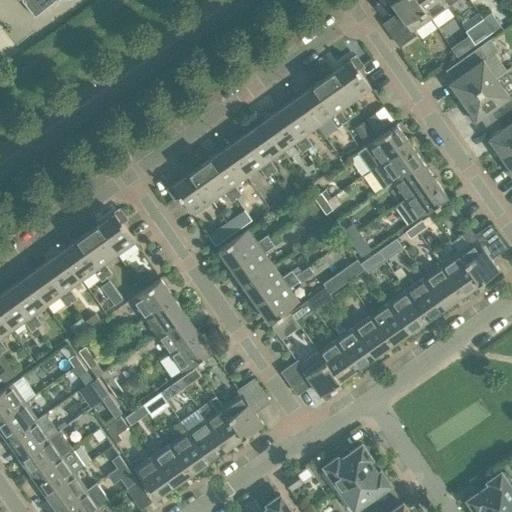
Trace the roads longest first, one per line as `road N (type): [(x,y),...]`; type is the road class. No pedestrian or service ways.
road 1 (residential): [(312,438),(130,177)]
road 2 (tertiary): [(0,168),(249,0)]
road 3 (residential): [(130,177),(365,13)]
road 4 (residential): [(511,223),(365,13)]
road 5 (residential): [(371,397),(511,298)]
road 6 (residential): [(0,267),(130,177)]
road 7 (residential): [(371,397),(445,511)]
road 8 (residential): [(200,511),(312,438)]
